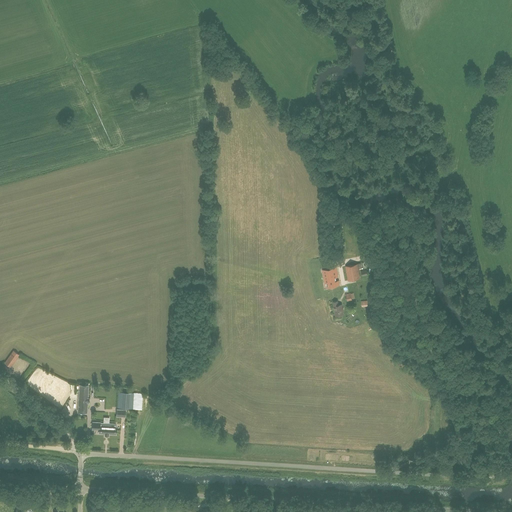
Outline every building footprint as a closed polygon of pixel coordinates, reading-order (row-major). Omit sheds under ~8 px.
[(358,269),(362,268),(361,263),(345,266),(348,281),(360,278),(358,269)] [(324,273),(325,283),(329,282),(330,287),(339,285),(335,268),(326,269),(324,270),(323,270),(323,271),(324,273)] [(354,293),(351,293),(350,293),(346,294),(347,301),(352,300),(352,299),(355,298),(354,293)] [(333,302),(335,315),(343,314),(342,304),(338,305),(337,301),(333,302)] [(13,350),(12,353),(5,362),(10,367),(19,354),(16,352),(13,350)] [(78,412),(87,412),(87,402),(88,402),(89,398),(88,398),(88,385),(79,385),(78,412)] [(116,392),(115,408),(131,408),(132,392),(116,392)] [(142,409),(142,393),(134,392),(133,408),(137,409),(142,409)] [(93,422),(92,429),(99,430),(99,433),(105,434),(105,435),(109,435),(109,434),(116,434),(116,426),(116,424),(100,423),(93,422)]
